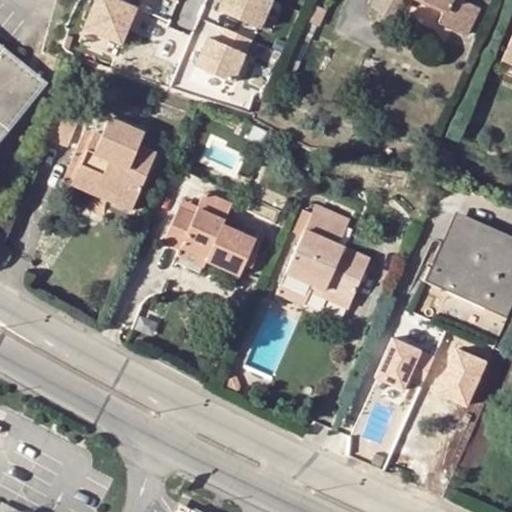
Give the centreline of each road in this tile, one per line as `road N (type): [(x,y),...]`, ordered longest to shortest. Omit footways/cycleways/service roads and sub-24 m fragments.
road 1 (residential): [(396,511),(288,465),(0,303)]
road 2 (residential): [(0,342),(316,511)]
